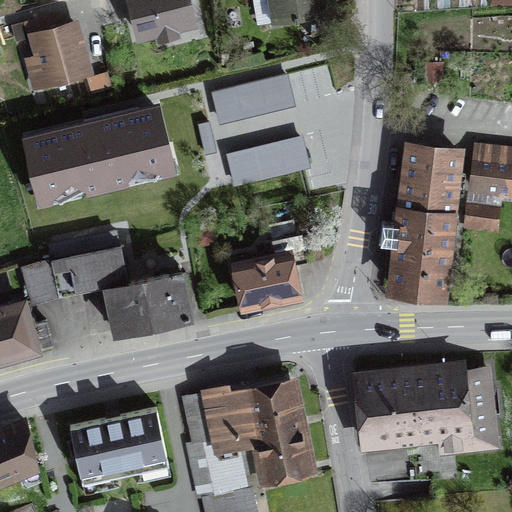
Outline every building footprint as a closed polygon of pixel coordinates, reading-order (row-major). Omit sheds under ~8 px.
[(129,0),(141,37),(193,21),(185,0),(129,0)] [(272,0),(275,21),(326,14),(323,0),(272,0)] [(77,20),(25,34),(31,55),(21,58),(30,91),(82,77),(86,94),(110,87),(104,67),(91,70),(77,20)] [(21,129),(39,202),(177,168),(159,95),(21,129)] [(511,189),(511,138),(474,134),(468,184),(511,189)] [(404,135),(387,291),(449,298),(466,142),(404,135)] [(114,332),(194,314),(183,265),(128,278),(117,226),(48,241),(51,256),(22,262),(31,302),(103,286),(114,332)] [(243,301),(303,292),(297,251),(237,260),(243,301)] [(0,361),(43,349),(26,293),(0,300),(0,361)] [(470,350),(356,367),(368,443),(438,432),(441,450),(499,441),(486,361),(472,363),(470,350)] [(261,479),(316,468),(297,369),(202,387),(214,445),(252,437),(261,479)] [(78,469),(166,449),(155,400),(67,421),(78,469)] [(0,477),(43,463),(25,412),(0,420),(0,477)]
